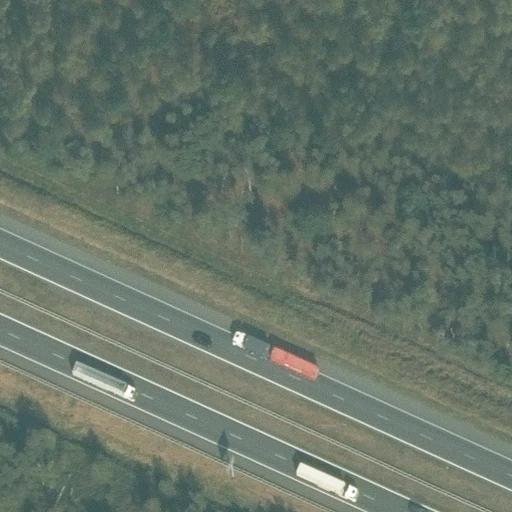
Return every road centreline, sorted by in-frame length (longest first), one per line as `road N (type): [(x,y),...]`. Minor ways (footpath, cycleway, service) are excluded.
road 1 (motorway): [(511,468),(0,235)]
road 2 (motorway): [(0,329),(405,511)]
